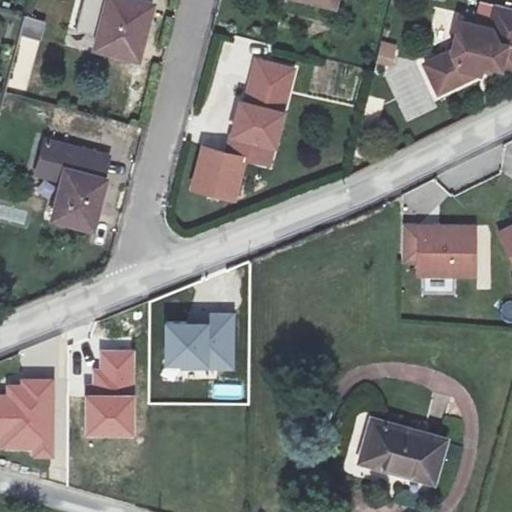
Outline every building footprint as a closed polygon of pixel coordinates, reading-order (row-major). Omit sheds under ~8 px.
[(151,9),(118,0),(105,0),(92,52),(136,64),(151,9)] [(511,7),(495,3),(490,24),(460,16),(452,48),(423,60),(438,97),(482,77),(484,68),(503,72),(511,68),(511,7)] [(399,45),(385,42),(380,62),(395,65),(399,45)] [(269,163),(294,70),(256,60),(245,102),(238,100),(224,151),(245,156),(269,163)] [(109,120),(58,107),(51,131),(102,145),(109,120)] [(90,233),(104,181),(94,178),(101,153),(42,138),(31,179),(58,188),(49,222),(90,233)] [(234,198),(245,156),(224,151),(201,145),(190,186),(234,198)] [(111,156),(101,153),(94,178),(104,181),(111,156)] [(476,223),(403,222),(403,257),(419,258),(419,271),(475,272),(476,223)] [(511,226),(501,232),(511,254),(511,226)] [(0,230),(0,257),(11,261),(20,237),(0,230)] [(208,318),(163,317),(162,362),(180,362),(180,368),(236,369),(237,310),(209,310),(208,318)] [(92,367),(92,392),(136,393),(136,347),(99,347),(99,367),(92,367)] [(0,390),(0,449),(29,450),(29,459),(56,460),(57,374),(16,374),(16,379),(3,379),(3,390),(0,390)] [(135,430),(136,393),(92,392),(84,392),(84,429),(135,430)] [(445,441),(372,421),(361,460),(433,481),(445,441)]
